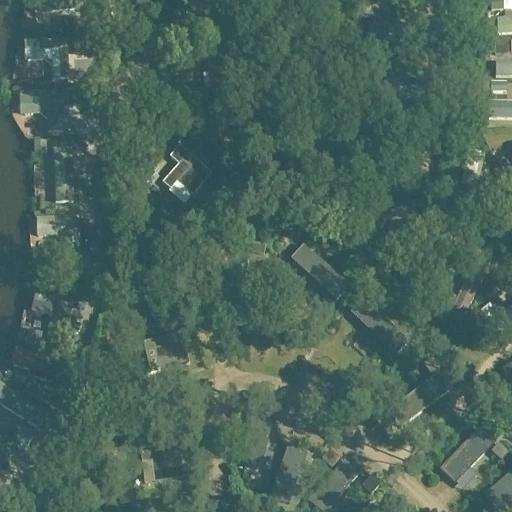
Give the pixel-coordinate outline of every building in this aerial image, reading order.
[(511,43),(511,18),(497,19),(497,43),(511,43)] [(366,25),(365,44),(412,46),(413,27),(366,25)] [(66,42),(23,44),(23,64),(50,63),(51,83),(68,82),(66,42)] [(192,67),(193,80),(209,79),(208,65),(192,67)] [(511,72),(501,73),(502,89),(511,88),(511,72)] [(388,93),(387,108),(412,109),(412,93),(388,93)] [(61,98),(18,99),(19,118),(45,117),(46,136),(63,135),(61,98)] [(511,103),(485,102),(485,120),(511,120),(511,103)] [(270,139),(260,107),(246,111),(251,130),(242,132),(246,146),(270,139)] [(210,177),(178,149),(168,160),(177,168),(161,186),(169,193),(175,186),(191,199),(210,177)] [(482,178),(484,158),(475,157),(473,177),(482,178)] [(64,218),(84,217),(82,158),(62,159),(64,218)] [(77,220),(35,221),(36,240),(61,239),(62,259),(79,258),(77,220)] [(302,247),(290,262),(339,296),(334,301),(335,302),(348,287),(302,247)] [(248,269),(237,316),(256,320),(266,273),(248,269)] [(72,305),(34,297),(30,316),(50,319),(44,346),(63,350),(72,305)] [(364,301),(350,315),(351,315),(356,310),(393,357),(407,343),(364,301)] [(511,315),(493,326),(503,343),(511,337),(511,315)] [(188,365),(180,335),(142,344),(150,374),(188,365)] [(68,382),(68,362),(16,360),(16,380),(68,382)] [(437,377),(399,407),(410,422),(448,393),(437,377)] [(53,417),(0,380),(0,452),(6,465),(21,457),(35,446),(43,435),(50,425),(53,417)] [(255,414),(241,467),(258,472),(259,469),(268,472),(275,446),(266,444),(272,419),(255,414)] [(125,460),(112,445),(96,459),(110,474),(125,460)] [(153,484),(182,481),(180,460),(170,461),(169,451),(139,455),(141,465),(150,464),(153,484)]
